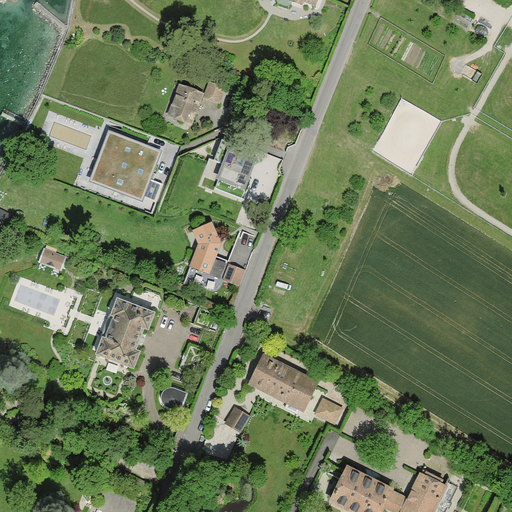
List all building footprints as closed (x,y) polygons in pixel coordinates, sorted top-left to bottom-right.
[(487,30),(486,28),(482,27),(480,26),(478,27),(476,28),(476,31),(476,33),(478,34),(481,36),(483,37),(486,36),(487,35),(488,33),(487,30)] [(209,82),(204,96),(219,102),(224,88),(209,82)] [(202,93),(179,85),(168,114),(190,123),(202,93)] [(161,151),(108,132),(90,180),(157,205),(166,183),(152,178),(161,151)] [(248,150),(223,140),(215,160),(222,163),(217,177),(246,189),(258,157),(247,153),(248,150)] [(0,209),(0,222),(4,225),(10,214),(0,209)] [(211,222),(193,230),(199,244),(190,266),(210,274),(221,243),(211,222)] [(66,256),(45,249),(40,262),(61,270),(66,256)] [(244,270),(228,265),(223,279),(230,282),(238,285),(244,270)] [(155,311),(116,296),(109,314),(100,337),(95,350),(133,365),(140,348),(136,347),(144,327),(148,329),(155,311)] [(318,381),(264,354),(250,382),(304,409),(318,381)] [(181,411),(188,393),(174,387),(170,387),(167,388),(165,389),(163,391),(162,394),(161,397),(162,401),(163,404),(166,406),(181,411)] [(324,399),(316,413),(335,423),(342,408),(324,399)] [(249,415),(236,407),(227,424),(233,427),(240,431),(249,415)] [(393,489),(348,467),(331,500),(355,511),(381,511),(385,506),(397,511),(434,511),(447,486),(422,473),(408,500),(392,492),(393,489)] [(449,482),(447,486),(434,511),(445,511),(448,508),(450,509),(453,504),(451,503),(459,487),(449,482)]
